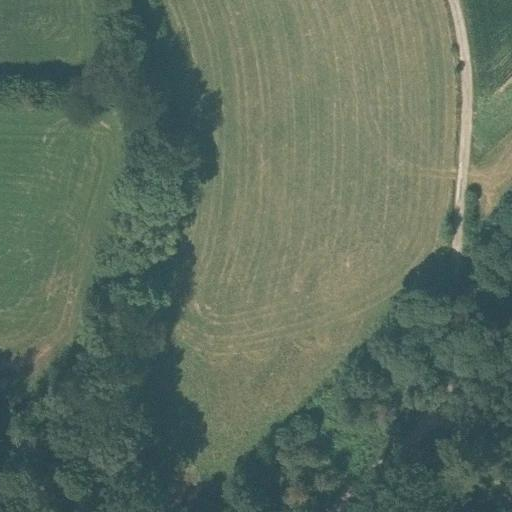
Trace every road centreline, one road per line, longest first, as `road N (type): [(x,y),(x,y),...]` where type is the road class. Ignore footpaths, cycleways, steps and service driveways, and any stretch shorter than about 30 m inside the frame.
road 1 (track): [(447,401),(464,94),(452,0)]
road 2 (track): [(24,405),(156,481)]
